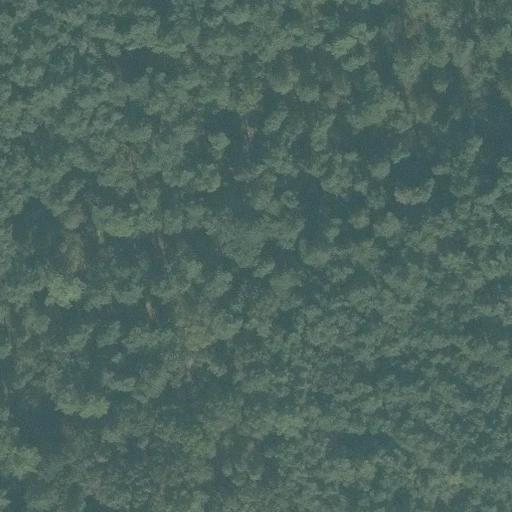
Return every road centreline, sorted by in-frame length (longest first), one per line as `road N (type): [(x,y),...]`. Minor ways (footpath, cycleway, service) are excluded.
road 1 (track): [(288,0),(192,306),(157,511)]
road 2 (track): [(286,6),(131,109)]
